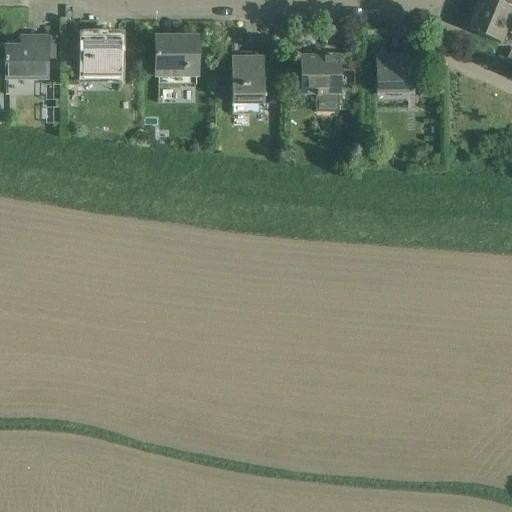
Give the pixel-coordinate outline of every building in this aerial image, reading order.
[(511,0),(481,0),(478,6),(511,20),(511,19),(511,0)] [(468,31),(501,45),(511,20),(478,6),(477,8),(474,7),(469,18),(473,20),(468,31)] [(7,50),(7,81),(47,81),(47,60),(48,52),(54,52),(54,42),(48,42),(48,41),(22,40),(22,50),(7,50)] [(120,80),(120,40),(83,40),(83,80),(120,80)] [(198,86),(198,78),(198,40),(157,40),(157,59),(159,59),(159,78),(161,78),(160,86),(198,86)] [(233,55),(232,105),(265,105),(265,55),(233,55)] [(337,60),(304,60),(304,95),(315,95),(315,111),(353,111),(353,55),(337,55),(337,60)] [(411,96),(410,59),(377,59),(377,96),(411,96)]
